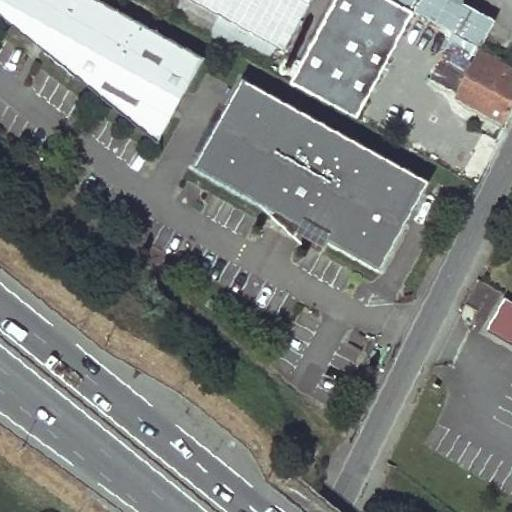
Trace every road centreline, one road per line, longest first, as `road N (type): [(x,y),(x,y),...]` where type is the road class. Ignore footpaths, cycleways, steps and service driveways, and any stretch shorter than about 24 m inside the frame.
road 1 (unclassified): [(511,150),(331,511)]
road 2 (primary): [(254,511),(0,305)]
road 3 (primary): [(0,368),(179,511)]
road 4 (unknown): [(419,336),(473,379),(469,424),(511,450)]
road 5 (unknown): [(374,82),(507,160)]
